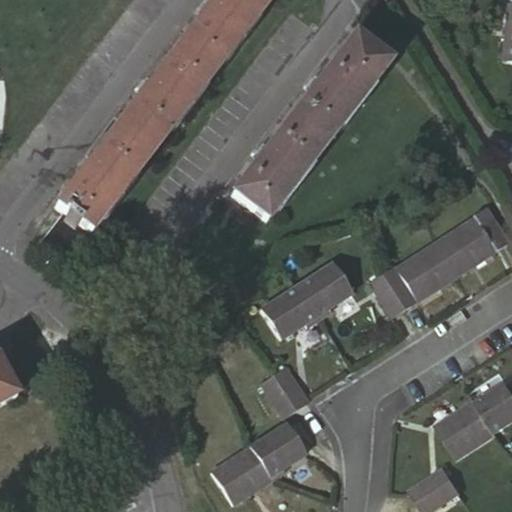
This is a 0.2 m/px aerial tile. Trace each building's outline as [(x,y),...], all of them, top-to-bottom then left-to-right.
[(56,213),(31,244),(63,269),(87,237),(86,236),(271,2),(269,0),(211,0),(48,206),(56,213)] [(511,11),(510,11),(503,70),(511,71),(511,11)] [(266,229),(393,66),(354,35),(225,199),(266,229)] [(489,204),(376,280),(398,314),(511,236),(489,204)] [(340,261),(257,315),(275,345),(358,292),(340,261)] [(281,372),(257,388),(277,420),(300,404),(281,372)] [(0,373),(0,406),(14,399),(0,373)] [(511,377),(445,423),(465,454),(511,424),(511,377)] [(281,427),(206,475),(227,511),(269,486),(265,480),(301,456),(281,427)] [(450,463),(417,484),(433,511),(434,511),(467,489),(450,463)]
